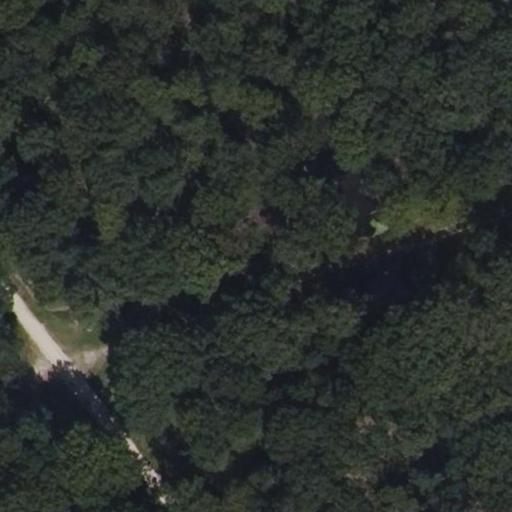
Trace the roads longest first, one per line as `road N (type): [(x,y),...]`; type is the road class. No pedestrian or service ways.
road 1 (track): [(0,390),(511,207)]
road 2 (track): [(173,511),(0,292)]
